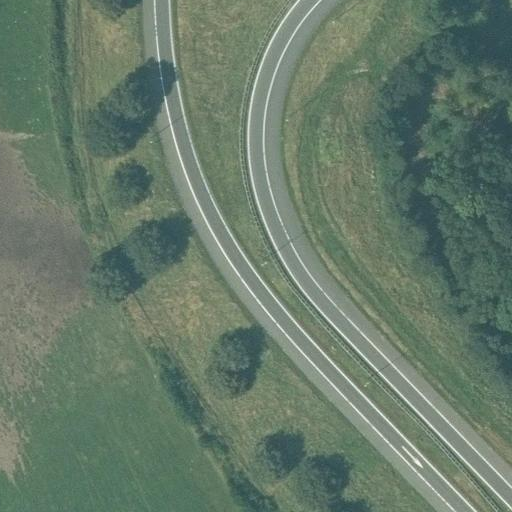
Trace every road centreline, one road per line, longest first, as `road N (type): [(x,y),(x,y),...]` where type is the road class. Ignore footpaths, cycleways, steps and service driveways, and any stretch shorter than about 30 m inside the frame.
road 1 (motorway): [(511,505),(316,302),(275,235),(258,181),(255,123),(283,38),(313,0)]
road 2 (motorway): [(162,0),(182,148),(227,253),(342,392),(460,511)]
